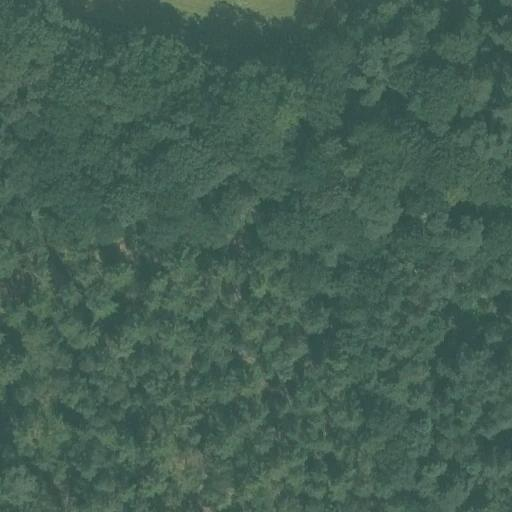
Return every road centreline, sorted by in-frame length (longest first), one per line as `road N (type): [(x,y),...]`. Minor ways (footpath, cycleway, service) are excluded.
road 1 (track): [(511,173),(0,27)]
road 2 (track): [(411,0),(316,132)]
